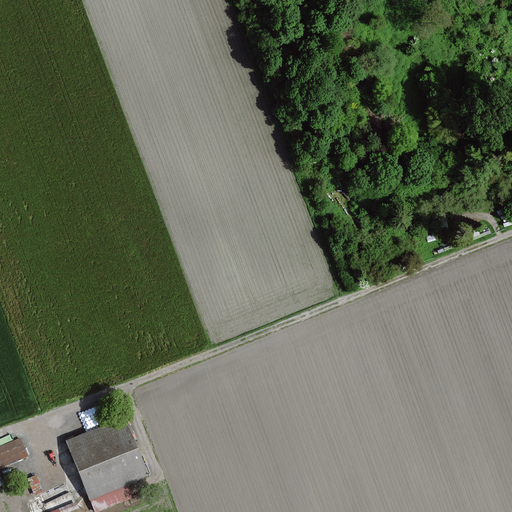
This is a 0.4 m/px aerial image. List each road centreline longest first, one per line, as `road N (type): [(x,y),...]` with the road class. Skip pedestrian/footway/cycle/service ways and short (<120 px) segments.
road 1 (track): [(0,434),(511,232)]
road 2 (track): [(124,387),(157,477),(131,488)]
